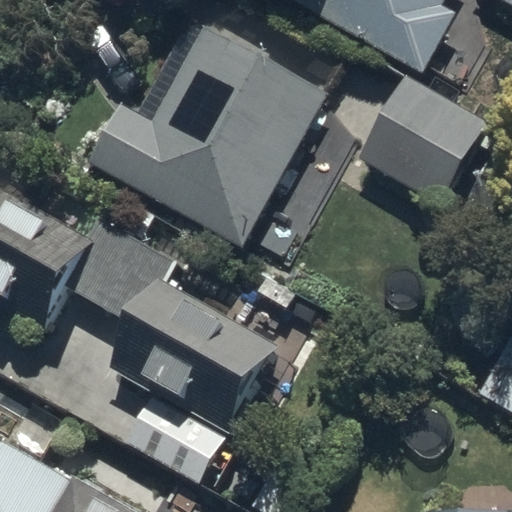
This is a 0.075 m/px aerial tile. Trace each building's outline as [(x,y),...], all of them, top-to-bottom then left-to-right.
[(445,17),(455,0),(312,0),(440,74),(467,29),(445,17)] [(142,119),(115,165),(292,267),(319,221),(284,200),(343,99),(231,35),(172,136),(142,119)] [(493,125),(426,88),(386,159),(454,196),(493,125)] [(112,246),(14,189),(0,213),(0,296),(74,339),(100,293),(172,334),(145,379),(248,439),(298,353),(181,285),(190,270),(121,230),(112,246)] [(511,347),(484,397),(511,413),(511,347)] [(147,511),(0,427),(0,511),(147,511)] [(298,511),(309,494),(249,460),(225,502),(242,511),(298,511)]
